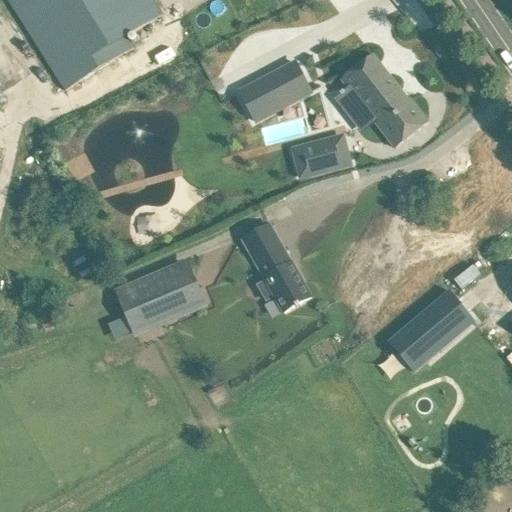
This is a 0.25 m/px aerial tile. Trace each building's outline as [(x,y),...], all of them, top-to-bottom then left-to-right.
[(9,0),(67,91),(135,48),(127,37),(163,15),(153,0),(9,0)] [(373,56),(342,80),(348,89),(375,123),(396,150),(429,123),(425,117),(411,100),(409,101),(373,56)] [(313,93),(297,62),(239,92),(255,123),(313,93)] [(352,166),(344,136),(293,149),(301,180),(352,166)] [(438,186),(430,174),(412,186),(419,198),(438,186)] [(310,298),(271,226),(243,241),(264,278),(255,283),(265,302),(275,297),(284,313),(310,298)] [(187,258),(116,289),(132,326),(203,295),(187,258)] [(450,291),(389,343),(415,373),(476,322),(450,291)]
